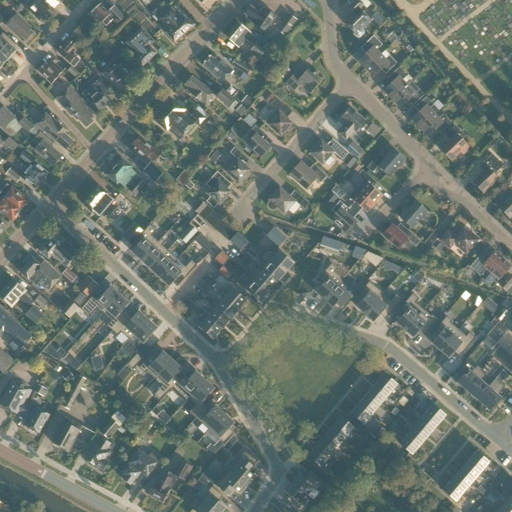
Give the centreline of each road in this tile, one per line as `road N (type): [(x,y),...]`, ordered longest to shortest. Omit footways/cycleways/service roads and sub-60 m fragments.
road 1 (residential): [(496,438),(383,343),(305,315),(269,321),(218,363)]
road 2 (residential): [(218,363),(49,204)]
road 3 (residential): [(254,511),(277,469),(218,363)]
road 4 (residential): [(94,153),(207,30)]
road 5 (residential): [(238,207),(347,84)]
road 6 (secondary): [(114,511),(0,450)]
road 7 (residential): [(420,175),(421,162),(402,138),(347,84)]
